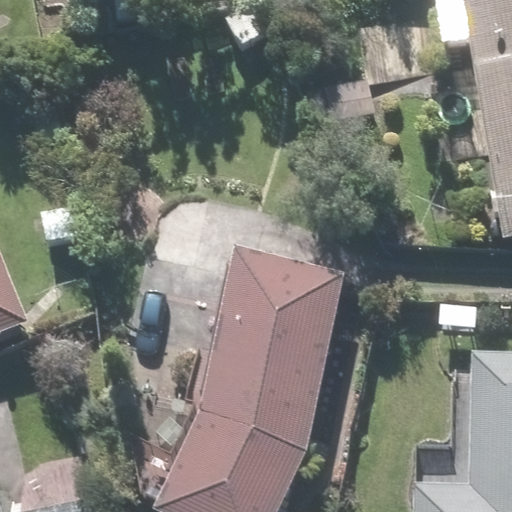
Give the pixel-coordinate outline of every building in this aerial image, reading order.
[(511,0),(465,0),(508,249),(511,248),(511,0)] [(0,340),(34,327),(0,246),(0,340)] [(286,511),(311,457),(349,283),(242,259),(206,423),(167,511),(286,511)] [(417,496),(417,511),(511,511),(511,360),(475,361),(475,496),(417,496)] [(2,511),(0,499),(0,511),(95,511),(94,504),(58,511),(2,511)]
